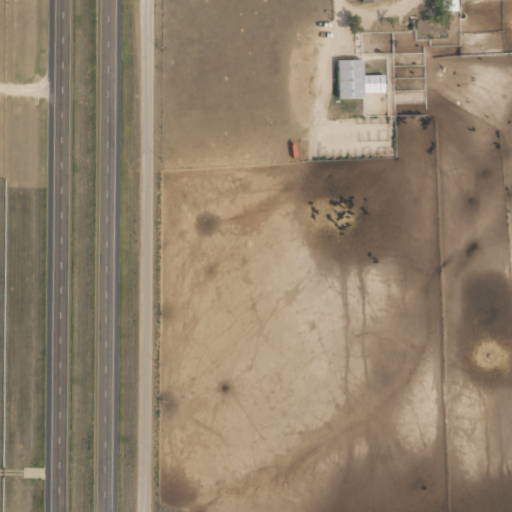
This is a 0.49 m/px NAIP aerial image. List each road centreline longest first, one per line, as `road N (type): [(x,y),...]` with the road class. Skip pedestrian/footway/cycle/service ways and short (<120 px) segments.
road 1 (primary): [(97,511),(102,0)]
road 2 (primary): [(58,0),(53,511)]
